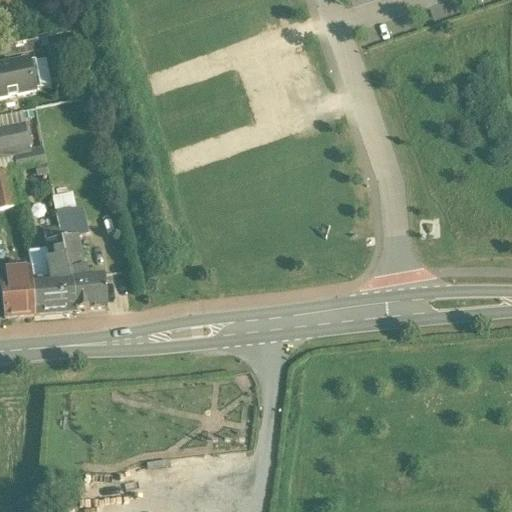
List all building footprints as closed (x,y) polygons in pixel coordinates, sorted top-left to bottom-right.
[(29,62),(0,67),(0,101),(36,95),(35,92),(50,89),(45,62),(30,65),(29,62)] [(24,127),(0,132),(0,162),(15,159),(30,156),(24,127)] [(30,156),(15,159),(18,171),(36,167),(38,177),(47,176),(43,153),(30,156)] [(15,159),(0,162),(0,174),(9,173),(18,171),(15,159)] [(9,173),(0,174),(0,212),(17,209),(9,173)] [(80,214),(56,219),(59,233),(61,242),(77,239),(78,240),(86,239),(80,214)] [(59,233),(43,237),(53,282),(42,283),(32,284),(34,318),(76,315),(76,314),(69,281),(61,242),(59,233)] [(77,239),(61,242),(69,281),(76,314),(88,314),(88,313),(106,312),(103,278),(85,280),(78,240),(77,239)] [(41,270),(30,271),(32,284),(42,283),(41,270)] [(30,271),(0,273),(0,294),(4,321),(34,318),(32,284),(30,271)]
